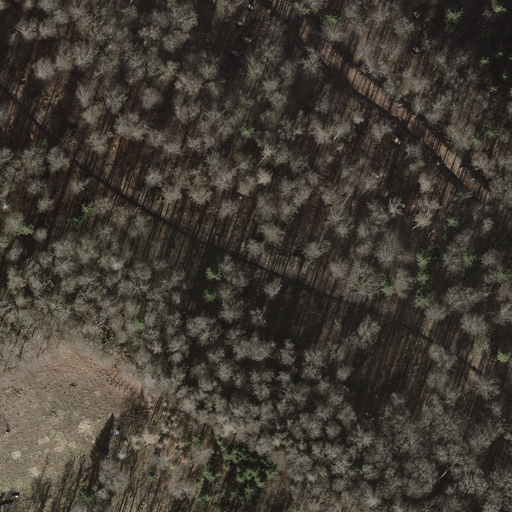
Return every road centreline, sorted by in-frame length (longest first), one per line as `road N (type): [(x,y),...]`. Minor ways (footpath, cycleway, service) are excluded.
road 1 (track): [(0,72),(80,158),(174,220),(433,332),(511,386)]
road 2 (track): [(279,0),(328,61),(383,100),(511,225)]
